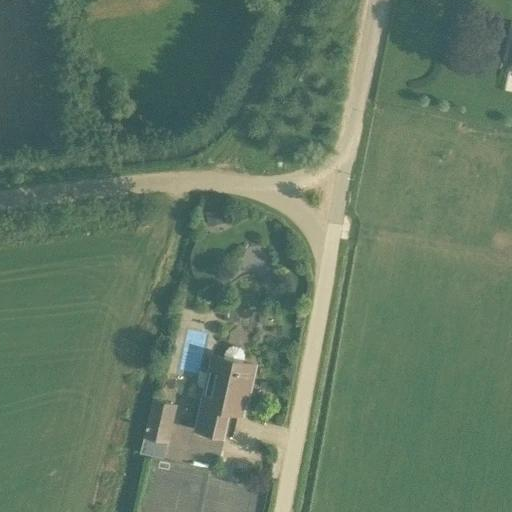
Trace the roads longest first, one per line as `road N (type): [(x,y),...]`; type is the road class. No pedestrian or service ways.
road 1 (unclassified): [(282,511),(331,246)]
road 2 (unclassified): [(0,199),(161,181),(262,187)]
road 3 (unclassified): [(349,145),(379,0)]
